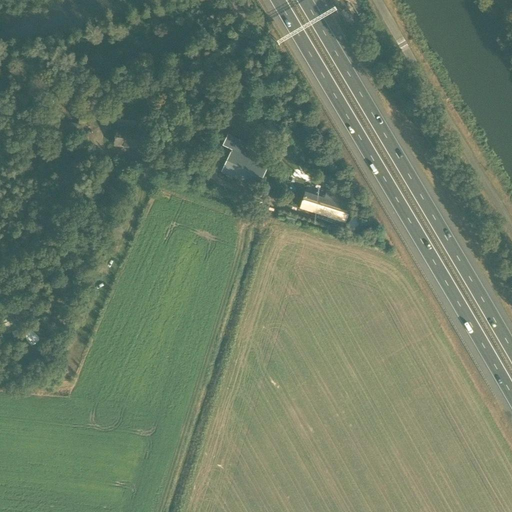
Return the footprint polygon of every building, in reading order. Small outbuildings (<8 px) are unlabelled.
[(71,123),(36,116),(33,132),(74,140),(78,121),(72,120),(71,123)] [(117,125),(116,130),(115,146),(137,148),(137,145),(146,147),(148,129),(153,130),(154,122),(140,121),(139,128),(117,125)] [(221,172),(240,180),(250,159),(232,150),(221,172)] [(351,198),(326,191),(324,197),(305,192),(300,208),(334,219),(332,228),(341,231),(351,198)] [(12,309),(0,313),(0,321),(4,334),(18,330),(12,309)] [(29,314),(31,321),(37,318),(35,312),(29,314)]
